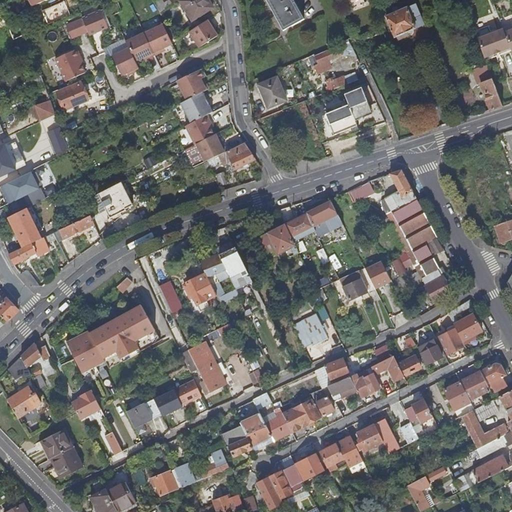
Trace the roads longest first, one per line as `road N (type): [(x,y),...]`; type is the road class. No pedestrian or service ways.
road 1 (secondary): [(285,189),(135,240),(40,311)]
road 2 (residential): [(285,189),(239,123),(226,0)]
road 3 (secondary): [(415,148),(285,189)]
road 4 (residential): [(480,267),(415,148)]
